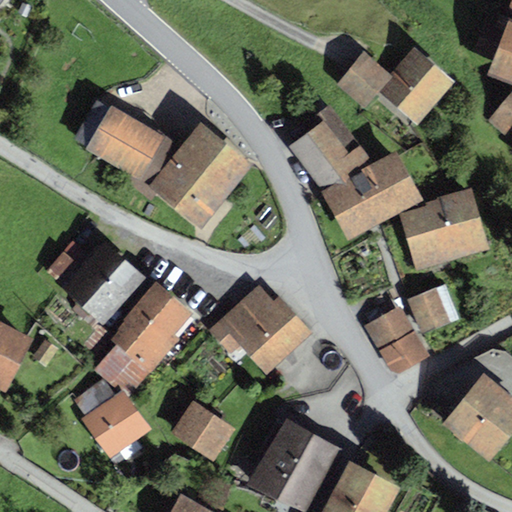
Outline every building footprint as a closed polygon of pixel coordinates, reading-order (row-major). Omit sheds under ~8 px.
[(0,0),(0,11),(9,0),(0,0)] [(511,31),(494,79),(511,85),(511,31)] [(373,55),(344,90),(398,135),(411,119),(423,129),(459,85),(419,51),(398,76),(373,55)] [(511,100),(493,123),(511,138),(511,100)] [(171,142),(116,110),(91,153),(147,185),(171,142)] [(343,118),(297,151),(326,192),(372,159),(343,118)] [(205,129),(155,191),(205,231),(255,169),(205,129)] [(403,156),(326,196),(350,242),(427,203),(403,156)] [(477,198),(406,219),(422,273),(493,251),(477,198)] [(152,286),(109,245),(67,290),(109,330),(152,286)] [(449,289),(415,302),(428,335),(462,322),(449,289)] [(199,323),(161,290),(116,342),(122,347),(99,374),(131,402),(199,323)] [(278,310),(261,290),(210,334),(232,360),(243,351),(268,379),(315,338),(286,304),(278,310)] [(405,312),(371,331),(398,379),(432,360),(405,312)] [(37,343),(0,324),(0,392),(9,397),(37,343)] [(511,443),(511,397),(490,379),(448,429),(493,466),(511,443)] [(125,397),(86,425),(112,461),(151,433),(125,397)] [(237,432),(196,405),(175,437),(216,464),(237,432)] [(316,511),(348,455),(292,424),(256,489),(297,511),(316,511)] [(392,511),(402,493),(354,469),(332,511),(392,511)] [(202,511),(184,502),(178,511),(202,511)]
